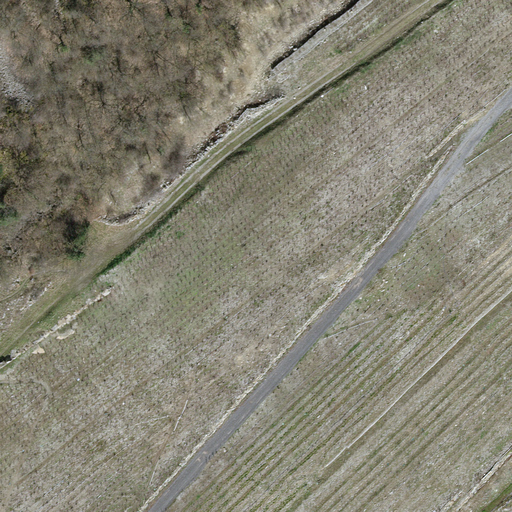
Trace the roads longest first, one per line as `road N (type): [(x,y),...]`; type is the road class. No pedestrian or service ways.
road 1 (track): [(511,94),(390,252),(161,511)]
road 2 (track): [(23,284),(94,268),(236,142),(447,0)]
road 3 (track): [(94,268),(0,348)]
